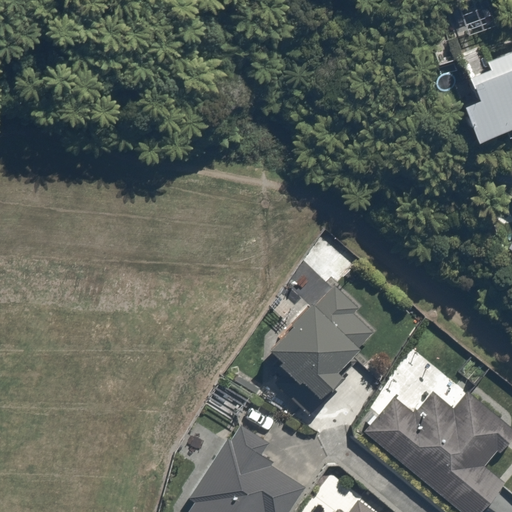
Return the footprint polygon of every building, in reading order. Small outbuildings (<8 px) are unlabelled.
[(511,42),(477,55),(481,68),(460,75),(467,95),(454,99),(468,140),(498,129),(501,137),(509,135),(511,144),(511,42)] [(511,213),(504,225),(511,230),(511,234),(503,247),(511,253),(511,213)] [(332,275),(254,344),(307,400),(339,371),(332,363),(373,325),(354,304),(357,301),(332,275)] [(391,386),(357,430),(465,511),(472,511),(500,476),(483,464),(493,450),(497,453),(511,433),(511,426),(463,390),(451,406),(435,394),(445,381),(429,368),(418,382),(427,389),(416,405),(391,386)] [(232,416),(179,495),(189,502),(182,511),(286,511),(306,482),(263,453),(271,441),(232,416)] [(373,511),(356,500),(348,511),(347,511),(339,506),(335,511),(373,511)]
